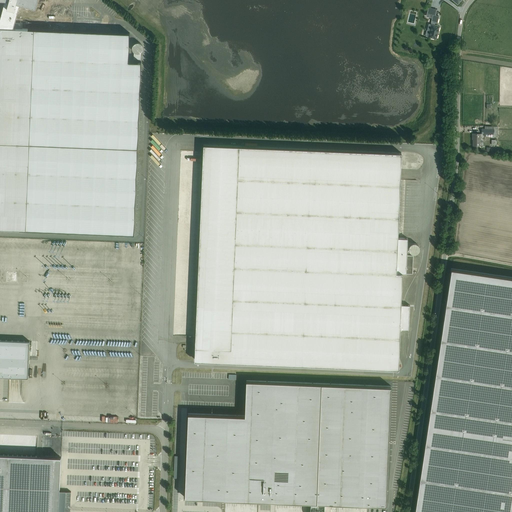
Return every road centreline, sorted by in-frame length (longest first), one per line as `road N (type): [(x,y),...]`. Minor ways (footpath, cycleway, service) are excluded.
road 1 (unclassified): [(407,511),(451,207),(459,29),(472,0)]
road 2 (unclassified): [(62,425),(160,431),(162,511)]
